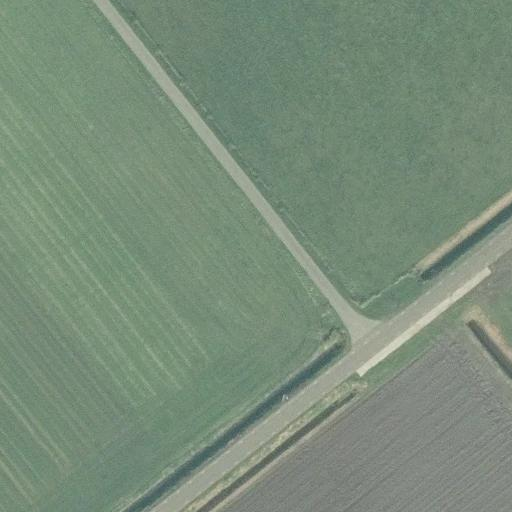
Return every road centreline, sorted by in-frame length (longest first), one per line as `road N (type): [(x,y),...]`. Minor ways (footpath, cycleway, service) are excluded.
road 1 (unclassified): [(165,511),(511,234)]
road 2 (track): [(369,347),(94,0)]
